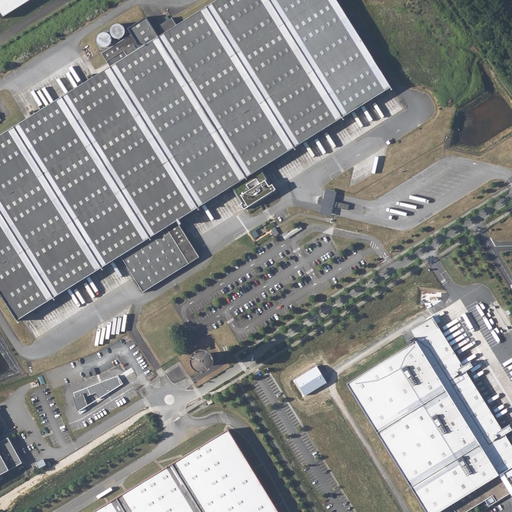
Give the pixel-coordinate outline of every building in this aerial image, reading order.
[(110,67),(0,135),(0,291),(18,320),(121,256),(144,292),(200,257),(178,221),(233,186),(243,203),(241,204),(245,209),(276,190),(273,184),(271,185),(261,169),(389,88),(333,0),(217,0),(177,26),(162,35),(159,37),(147,17),(128,29),(132,34),(102,53),(110,67)] [(0,0),(0,15),(2,18),(31,0),(0,0)] [(159,30),(162,35),(177,26),(172,18),(160,25),(162,28),(159,30)] [(327,198),(325,206),(332,208),(332,206),(348,210),(349,205),(333,201),(334,199),(327,198)] [(511,428),(509,425),(502,429),(466,371),(473,366),(470,361),(463,366),(432,316),(410,330),(416,341),(348,383),(427,511),(439,511),(451,505),(455,511),(466,511),(485,500),(489,506),(511,492),(511,445),(505,434),(511,430),(511,428)] [(199,358),(199,361),(200,363),(201,365),(203,366),(206,366),(208,365),(209,364),(211,362),(211,359),(210,357),(209,355),(207,354),(204,354),(203,354),(201,355),(200,356),(199,358)] [(99,399),(123,384),(118,375),(74,392),(75,397),(73,398),(78,412),(89,405),(85,397),(96,393),(99,399)] [(284,511),(230,425),(89,511),(284,511)] [(0,475),(23,463),(8,437),(0,441),(0,475)]
